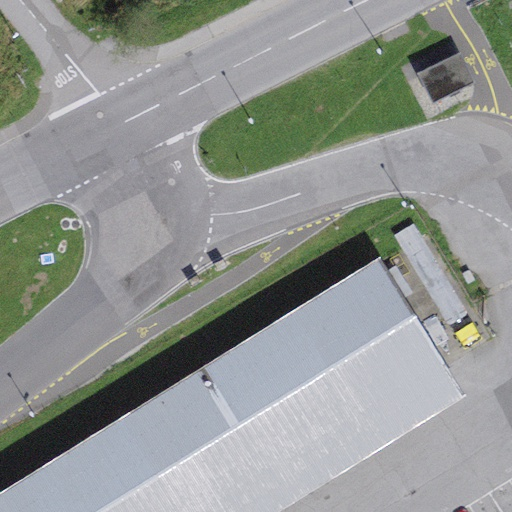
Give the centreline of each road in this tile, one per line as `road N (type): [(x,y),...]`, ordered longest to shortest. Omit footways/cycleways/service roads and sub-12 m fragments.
road 1 (unclassified): [(511,177),(462,158),(389,163),(159,227)]
road 2 (unclassified): [(119,120),(367,0)]
road 3 (unclassified): [(159,227),(124,279),(0,378)]
road 4 (unknown): [(511,412),(388,487),(370,511)]
road 5 (unclassified): [(119,120),(18,0)]
road 6 (unknown): [(511,183),(479,208),(478,238),(511,309)]
road 7 (unclassified): [(0,181),(119,120)]
